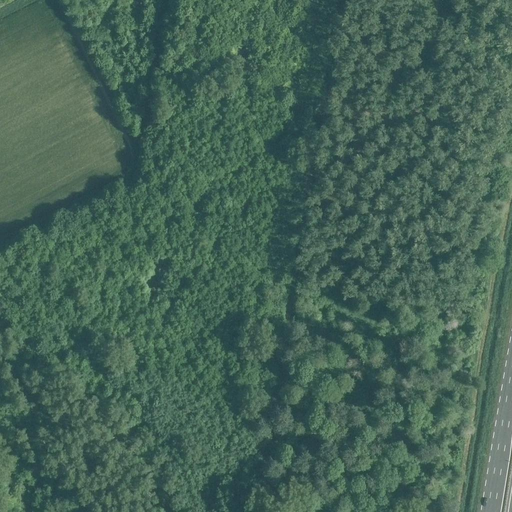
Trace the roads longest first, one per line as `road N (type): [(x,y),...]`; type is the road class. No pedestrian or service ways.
road 1 (unknown): [(166,0),(141,153),(124,175),(0,240)]
road 2 (unknown): [(132,166),(132,151),(58,0)]
road 3 (trunk): [(511,363),(488,511)]
